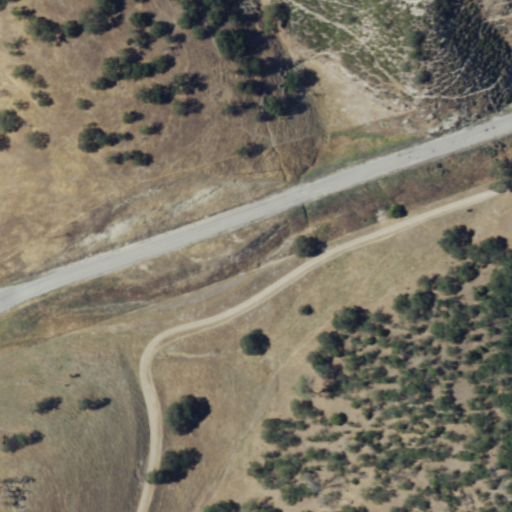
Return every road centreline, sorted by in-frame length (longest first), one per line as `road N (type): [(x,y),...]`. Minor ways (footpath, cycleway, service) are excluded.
road 1 (track): [(136,511),(152,444),(137,357),(148,338),(233,311),(319,251),(511,178)]
road 2 (secondary): [(0,299),(511,121)]
